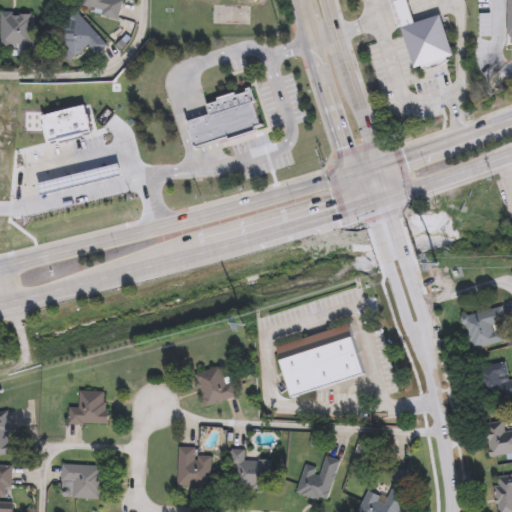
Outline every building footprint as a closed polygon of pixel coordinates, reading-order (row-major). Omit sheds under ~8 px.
[(82,0),(124,0),(120,17),(81,8),(82,0)] [(407,0),(414,22),(440,14),(453,56),(447,58),(447,60),(422,68),(421,66),(414,68),(394,2),(400,0),(407,0)] [(70,49),(55,32),(79,12),(107,45),(98,53),(91,45),(71,62),(63,54),(70,49)] [(19,47),(1,47),(1,13),(35,13),(35,53),(19,53),(19,47)] [(262,129),(195,146),(188,117),(189,117),(186,105),(252,89),(262,129)] [(38,193),(35,181),(116,160),(119,172),(38,193)] [(502,307),(509,342),(472,350),(465,315),(502,307)] [(352,326),(365,378),(291,396),(278,345),(352,326)] [(511,397),(486,403),(479,368),(507,363),(510,379),(511,378),(511,397)] [(225,378),(233,376),(238,398),(205,406),(198,375),(223,368),(225,378)] [(107,390),(106,424),(68,423),(69,407),(78,407),(79,390),(107,390)] [(0,409),(8,409),(10,446),(0,446),(0,409)] [(511,422),(511,454),(489,456),(488,423),(511,422)] [(211,455),(211,487),(178,487),(178,447),(195,447),(195,455),(211,455)] [(234,455),(272,455),(272,489),(234,489),(234,455)] [(339,459),(329,502),(297,494),(304,463),(321,467),(324,455),(339,459)] [(10,496),(0,495),(0,504),(11,505),(11,511),(0,511),(0,464),(11,464),(10,496)] [(99,499),(71,499),(71,485),(61,485),(61,465),(100,465),(99,499)] [(397,511),(355,511),(366,490),(385,498),(398,468),(414,475),(397,511)] [(511,511),(497,511),(497,476),(511,475),(511,511)]
